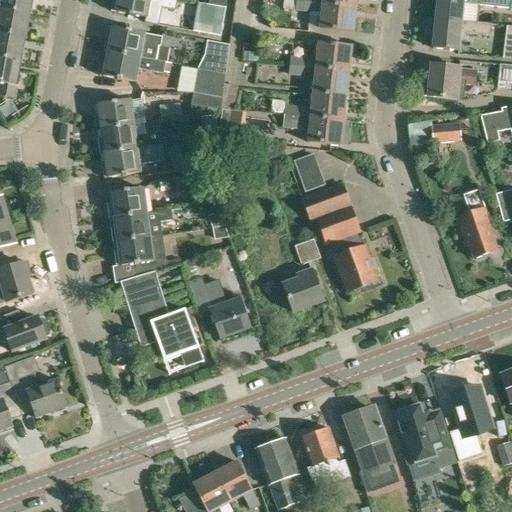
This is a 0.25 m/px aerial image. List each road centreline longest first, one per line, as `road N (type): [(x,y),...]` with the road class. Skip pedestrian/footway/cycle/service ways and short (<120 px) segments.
road 1 (secondary): [(125,456),(460,337)]
road 2 (residential): [(460,337),(388,142),(400,0)]
road 3 (residential): [(125,456),(62,268),(44,147)]
road 4 (residential): [(44,147),(70,0)]
road 5 (secondary): [(0,499),(125,456)]
